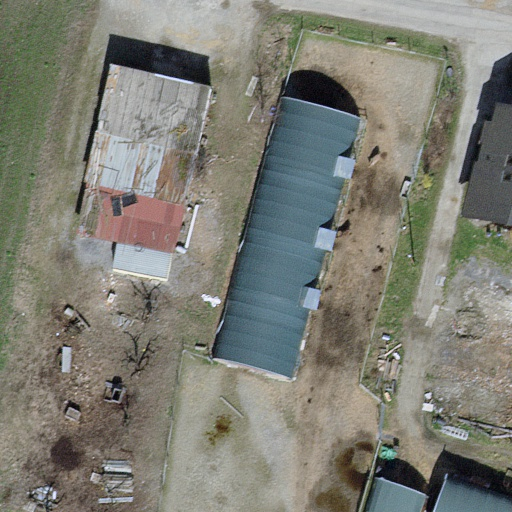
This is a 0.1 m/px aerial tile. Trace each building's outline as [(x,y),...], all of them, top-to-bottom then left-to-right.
[(222,96),(114,73),(87,192),(87,193),(97,195),(87,242),(122,249),(117,276),(180,290),(222,96)] [(284,85),(222,349),(298,367),(361,103),(284,85)] [(511,233),(511,122),(495,119),(470,224),(511,233)] [(511,395),(511,294),(477,287),(457,378),(446,376),(437,417),(462,422),(470,387),(511,395)] [(384,466),(369,511),(418,511),(428,480),(384,466)] [(434,511),(511,511),(511,488),(450,467),(434,511)]
